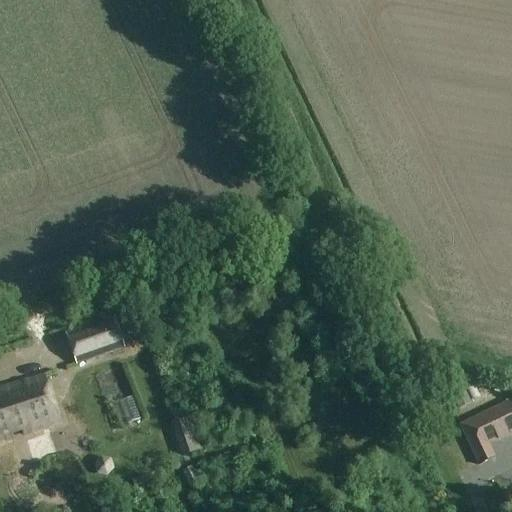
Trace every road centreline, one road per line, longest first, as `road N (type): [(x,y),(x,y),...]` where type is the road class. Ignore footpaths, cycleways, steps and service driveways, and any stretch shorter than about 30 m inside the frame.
road 1 (track): [(340,217),(0,331)]
road 2 (track): [(463,474),(340,217)]
road 3 (track): [(236,0),(340,217)]
